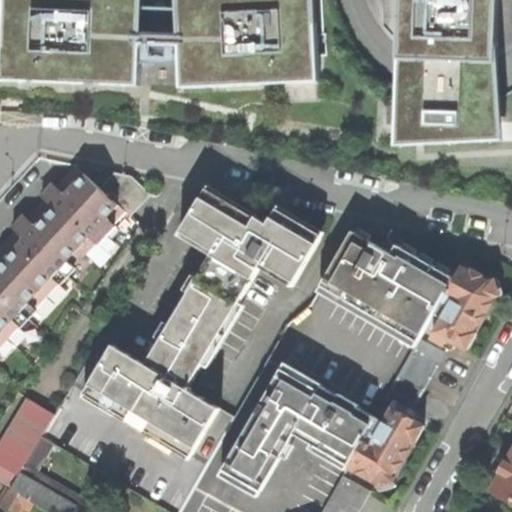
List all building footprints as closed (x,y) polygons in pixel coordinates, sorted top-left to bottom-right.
[(144,12),(144,0),(7,0),(6,25),(3,81),(145,88),(145,51),(144,12)] [(318,83),(318,0),(172,0),(173,10),(175,49),(179,92),(318,83)] [(406,0),(407,45),(407,59),(503,63),(503,0),(406,0)] [(173,10),(144,12),(145,51),(175,49),(173,10)] [(503,97),(503,63),(407,59),(405,76),(398,147),(424,146),(506,143),(504,104),(503,97)] [(131,175),(114,172),(97,183),(76,165),(57,185),(53,182),(48,188),(42,193),(46,197),(28,217),(24,213),(19,220),(13,225),(17,229),(0,247),(0,356),(3,353),(1,351),(24,326),(26,327),(41,310),(39,309),(63,283),(64,284),(80,267),(78,266),(99,241),(101,243),(116,226),(114,224),(126,210),(132,215),(152,193),(131,175)] [(260,214),(210,184),(180,235),(213,254),(199,277),(193,274),(184,289),(190,293),(172,324),(166,321),(156,336),(162,339),(147,364),(129,353),(115,344),(84,398),(192,460),(221,409),(190,391),(204,366),(211,369),(247,307),(240,303),(261,268),(294,287),(323,238),(300,224),(277,211),(270,224),(259,216),(260,214)] [(323,285),(389,323),(425,260),(398,244),(396,247),(385,241),(382,247),(362,236),(354,231),(323,285)] [(389,323),(420,341),(420,340),(426,331),(431,322),(436,313),(456,278),(437,267),(425,260),(389,323)] [(463,264),(456,278),(436,313),(444,318),(439,327),(431,322),(426,331),(434,336),(433,339),(451,349),(455,343),(467,350),(477,333),(476,331),(483,320),(496,296),(503,295),(500,279),(492,281),(463,264)] [(420,341),(399,377),(424,390),(444,353),(420,340),(420,341)] [(295,434),(350,464),(376,417),(346,399),(322,386),(320,389),(304,380),(283,368),(224,469),(261,491),(295,434)] [(392,390),(416,403),(424,390),(399,377),(392,390)] [(21,473),(57,413),(38,402),(31,398),(0,450),(0,477),(14,485),(21,473)] [(378,483),(381,492),(396,487),(394,478),(411,448),(425,425),(413,418),(416,412),(397,402),(385,423),(376,417),(350,464),(349,466),(378,483)] [(511,457),(508,463),(494,489),(511,498),(511,457)] [(75,511),(78,507),(21,473),(14,485),(12,487),(30,498),(37,502),(53,511),(75,511)] [(343,475),(322,511),(358,511),(370,490),(343,475)] [(481,492),(486,483),(478,478),(472,487),(481,492)] [(33,509),(37,502),(30,498),(29,499),(13,489),(3,505),(13,511),(20,511),(26,504),(33,509)]
